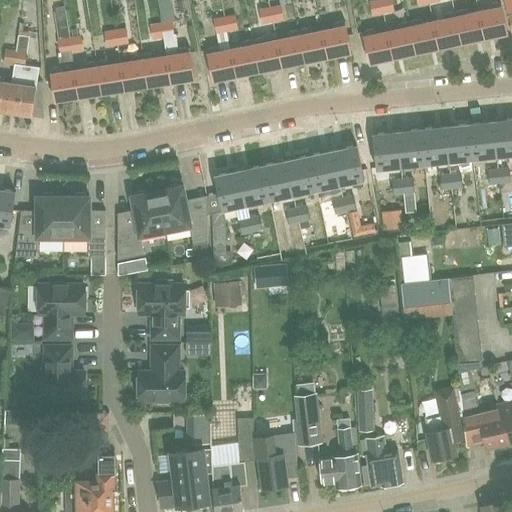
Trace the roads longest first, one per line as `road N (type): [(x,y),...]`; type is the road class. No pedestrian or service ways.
road 1 (residential): [(0,140),(110,148),(307,106),(511,85)]
road 2 (residential): [(146,511),(140,456),(112,395),(111,275)]
road 3 (residential): [(511,476),(332,511)]
